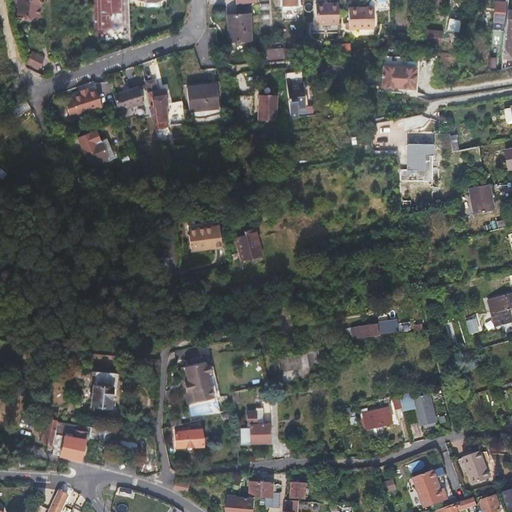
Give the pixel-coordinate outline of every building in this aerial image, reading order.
[(21,0),(15,13),(35,23),(40,11),(47,6),(41,0),(21,0)] [(424,0),(423,9),(441,13),(443,0),(424,0)] [(494,1),(492,21),(502,23),(504,2),(494,1)] [(314,4),(314,26),(336,26),(336,4),(314,4)] [(363,13),(363,9),(347,9),(347,31),(372,30),(372,13),(363,13)] [(511,11),(506,10),(501,58),(511,59),(511,52),(511,11)] [(226,15),(227,40),(248,40),(247,14),(226,15)] [(442,31),(422,31),(422,45),(442,45),(442,31)] [(280,61),(302,59),(302,52),(302,49),(280,49),(280,61)] [(418,58),(382,54),(381,64),(414,67),(412,89),(411,94),(414,94),(418,58)] [(43,62),(32,57),(28,66),(39,71),(43,62)] [(412,89),(414,67),(381,64),(379,85),(412,89)] [(256,72),(257,81),(274,80),(273,70),(256,72)] [(287,78),(286,72),(283,73),(290,117),(297,115),(295,105),(304,103),(299,70),(296,71),(296,76),(287,78)] [(145,83),(149,97),(157,95),(153,81),(145,83)] [(110,95),(117,110),(141,99),(135,84),(110,95)] [(215,84),(186,88),(189,111),(219,107),(215,84)] [(68,104),(63,106),(69,120),(99,107),(92,89),(85,92),(77,95),(69,98),(69,99),(70,102),(68,104)] [(149,97),(155,120),(166,117),(162,102),(164,101),(162,94),(157,95),(149,97)] [(257,120),(275,120),(275,96),(256,96),(257,120)] [(11,109),(16,116),(28,107),(23,101),(11,109)] [(171,117),(182,115),(179,101),(168,103),(171,117)] [(168,125),(166,117),(155,120),(157,128),(168,125)] [(224,117),(209,118),(210,126),(218,125),(219,132),(226,131),(224,117)] [(78,135),(82,147),(100,138),(96,128),(78,135)] [(232,158),(234,174),(256,171),(254,157),(267,155),(264,134),(239,138),(242,156),(232,158)] [(107,136),(100,138),(108,158),(115,155),(107,136)] [(100,138),(82,147),(90,166),(108,158),(100,138)] [(429,167),(429,154),(434,154),(434,145),(408,146),(409,170),(425,170),(425,167),(429,167)] [(469,169),(482,166),(478,147),(465,149),(469,169)] [(430,195),(430,180),(406,179),(406,194),(430,195)] [(476,213),(496,209),(491,183),(471,187),(476,213)] [(261,253),(254,224),(243,226),(244,231),(235,234),(240,258),(261,253)] [(186,236),(191,251),(214,244),(216,249),(222,247),(216,228),(209,230),(209,229),(186,236)] [(192,257),(216,249),(214,244),(191,251),(192,257)] [(303,264),(305,273),(318,270),(316,261),(303,264)] [(511,294),(488,301),(493,318),(501,323),(511,320),(511,294)] [(386,323),(378,324),(379,334),(387,333),(386,323)] [(354,338),(379,334),(378,324),(353,328),(354,338)] [(277,358),(279,372),(300,369),(298,355),(277,358)] [(187,381),(189,391),(192,391),(194,402),(216,397),(213,385),(209,386),(207,377),(210,373),(208,365),(204,362),(183,367),(187,381)] [(96,371),(94,406),(113,408),(113,398),(118,399),(120,373),(96,371)] [(412,392),(400,394),(404,410),(413,408),(414,406),(414,405),(413,402),(412,400),(412,392)] [(416,398),(422,424),(424,423),(425,426),(435,424),(434,421),(436,420),(430,394),(416,398)] [(365,412),(368,428),(394,423),(391,408),(365,412)] [(413,408),(404,411),(407,423),(417,421),(413,408)] [(48,440),(56,442),(58,430),(62,411),(50,409),(49,414),(52,415),(48,440)] [(256,424),(256,410),(246,411),(247,426),(250,425),(250,429),(240,429),(241,445),(270,444),(268,423),(264,423),(256,424)] [(176,428),(176,447),(203,447),(202,430),(191,430),(191,427),(176,428)] [(58,430),(56,442),(54,452),(82,459),(88,432),(77,428),(75,434),(58,430)] [(466,457),(475,484),(492,478),(484,452),(466,457)] [(15,453),(11,468),(25,469),(27,456),(15,453)] [(414,476),(425,507),(450,498),(446,488),(443,488),(436,468),(414,476)] [(384,481),(387,492),(397,489),(394,478),(384,481)] [(251,480),(250,495),(256,496),(274,497),(275,482),(251,480)] [(293,482),(292,497),(306,498),(307,484),(293,482)] [(254,511),(256,496),(250,495),(230,493),(228,511),(248,511),(251,511),(254,511)] [(55,511),(62,501),(54,497),(45,511),(55,511)] [(502,511),(499,497),(482,501),(484,509),(476,510),(476,511),(502,511)] [(461,501),(435,509),(436,511),(468,511),(467,507),(476,504),(474,498),(461,502),(461,501)] [(297,511),(299,501),(285,501),(284,511),(297,511)] [(336,503),(329,503),(330,511),(339,511),(339,509),(337,509),(336,503)]
